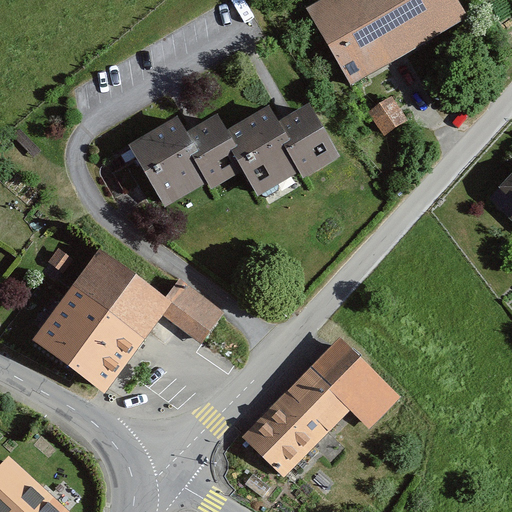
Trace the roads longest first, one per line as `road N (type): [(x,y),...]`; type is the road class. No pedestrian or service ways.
road 1 (unclassified): [(511,101),(279,358),(213,420),(130,471)]
road 2 (tertiary): [(130,471),(93,424),(0,369)]
